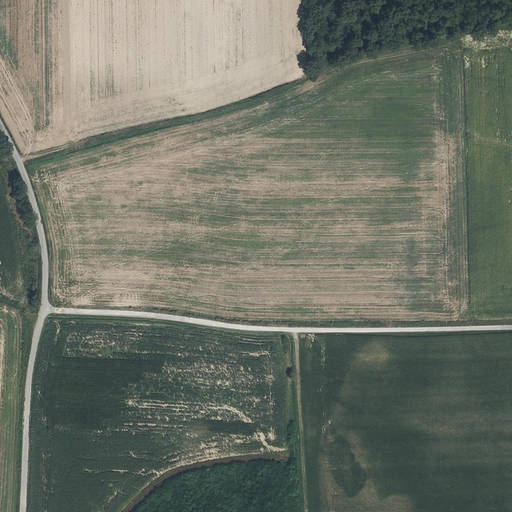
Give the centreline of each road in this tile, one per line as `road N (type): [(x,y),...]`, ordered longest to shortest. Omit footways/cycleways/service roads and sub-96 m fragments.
road 1 (unclassified): [(511,327),(281,329),(43,309)]
road 2 (unclassified): [(22,511),(29,371),(43,309)]
road 3 (unclassified): [(43,309),(35,214),(0,125)]
road 4 (track): [(305,511),(296,329)]
